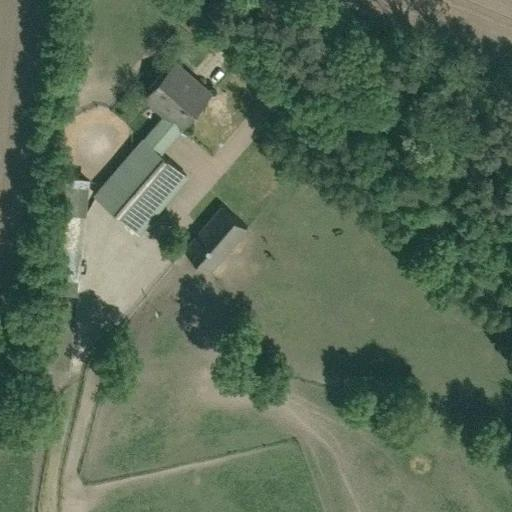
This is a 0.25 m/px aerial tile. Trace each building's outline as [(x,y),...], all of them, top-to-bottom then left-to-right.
[(218,87),(181,56),(150,93),(168,108),(188,124),(218,87)] [(146,136),(165,152),(188,124),(168,108),(146,136)] [(165,152),(146,136),(102,189),(147,227),(191,173),(165,152)] [(87,276),(96,173),(70,171),(61,273),(87,276)] [(252,225),(226,203),(191,244),(218,266),(252,225)]
